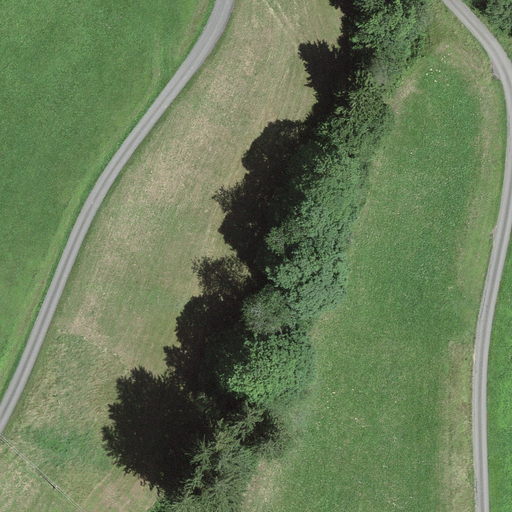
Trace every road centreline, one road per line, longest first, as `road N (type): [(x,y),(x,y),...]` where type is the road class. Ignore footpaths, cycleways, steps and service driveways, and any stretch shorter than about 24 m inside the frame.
road 1 (track): [(245,0),(222,61),(126,173),(95,230),(0,472)]
road 2 (track): [(483,511),(483,366),(511,219)]
